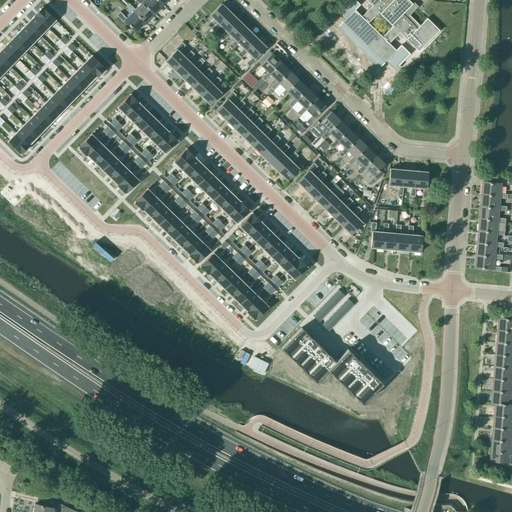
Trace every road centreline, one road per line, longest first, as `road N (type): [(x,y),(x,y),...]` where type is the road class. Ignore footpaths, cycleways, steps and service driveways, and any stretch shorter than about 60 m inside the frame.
road 1 (trunk): [(363,511),(170,416),(0,303)]
road 2 (residential): [(340,258),(274,330),(250,334),(51,156)]
road 3 (trunk): [(0,327),(160,433),(315,511)]
road 4 (residential): [(463,156),(394,143),(244,0)]
road 5 (residential): [(340,258),(142,65)]
road 6 (unclassified): [(175,511),(0,406)]
road 7 (tertiary): [(431,474),(446,397),(451,292)]
road 8 (tertiary): [(463,156),(477,0)]
road 9 (tertiary): [(451,292),(463,156)]
road 10 (residential): [(142,65),(51,156)]
